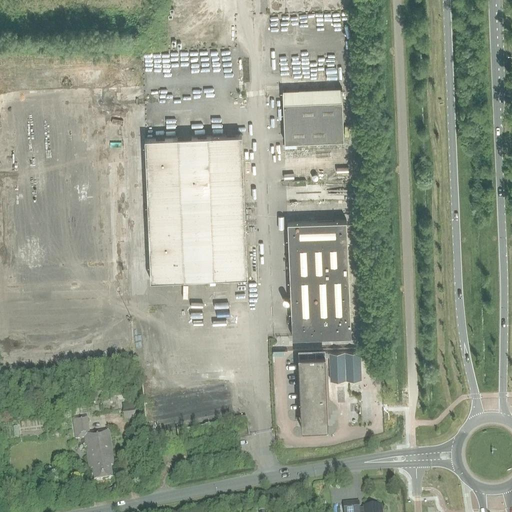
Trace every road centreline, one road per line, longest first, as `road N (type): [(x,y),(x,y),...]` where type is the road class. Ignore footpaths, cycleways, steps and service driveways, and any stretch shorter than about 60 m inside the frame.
road 1 (primary): [(506,421),(492,0)]
road 2 (primary): [(447,0),(464,346),(480,419)]
road 3 (tertiary): [(412,462),(310,471),(98,511)]
